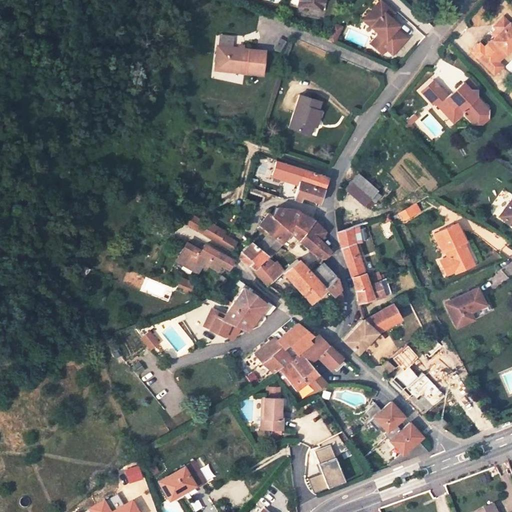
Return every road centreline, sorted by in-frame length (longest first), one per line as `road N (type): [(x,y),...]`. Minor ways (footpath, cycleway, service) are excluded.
road 1 (residential): [(467,0),(349,149),(327,214),(350,309),(335,340),(455,460)]
road 2 (unknown): [(403,74),(311,33),(262,28)]
road 3 (tertiary): [(328,511),(455,460)]
